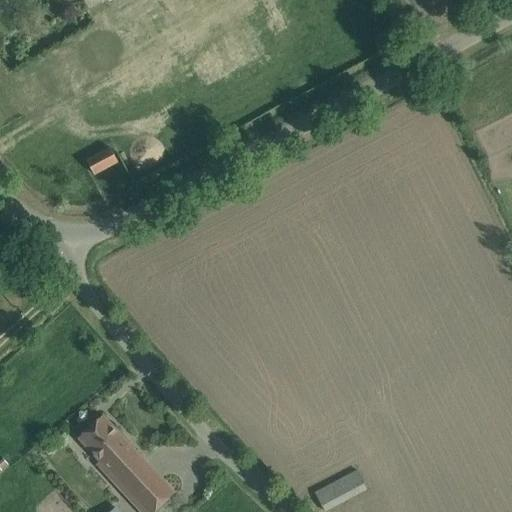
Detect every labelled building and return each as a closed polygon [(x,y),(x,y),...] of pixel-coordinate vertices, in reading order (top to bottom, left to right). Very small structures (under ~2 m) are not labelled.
[(297,14),(284,21),(296,43),(304,39),(307,44),(312,52),(319,49),(331,42),(333,45),(334,45),(334,44),(338,42),(339,42),(339,41),(340,41),(341,41),(341,40),(345,38),(346,38),(347,38),(345,35),(351,32),(357,28),(353,19),(342,0),(340,0),(327,8),(323,10),(322,10),(318,3),(298,14),(297,14)] [(24,114),(159,36),(146,13),(57,64),(50,52),(16,71),(23,84),(11,91),(24,114)] [(198,57),(213,85),(270,54),(255,27),(198,57)] [(94,174),(117,162),(110,148),(86,161),(94,174)] [(78,437),(92,452),(97,458),(94,461),(141,511),(153,511),(174,493),(102,415),(78,437)] [(357,470),(332,484),(315,493),(324,511),(367,488),(357,470)]
